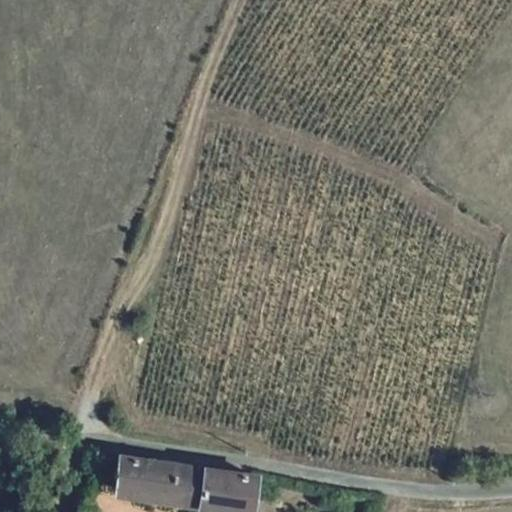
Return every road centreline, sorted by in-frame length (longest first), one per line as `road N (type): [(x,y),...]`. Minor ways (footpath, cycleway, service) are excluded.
road 1 (track): [(84,440),(243,0)]
road 2 (residential): [(84,440),(427,491),(511,490)]
